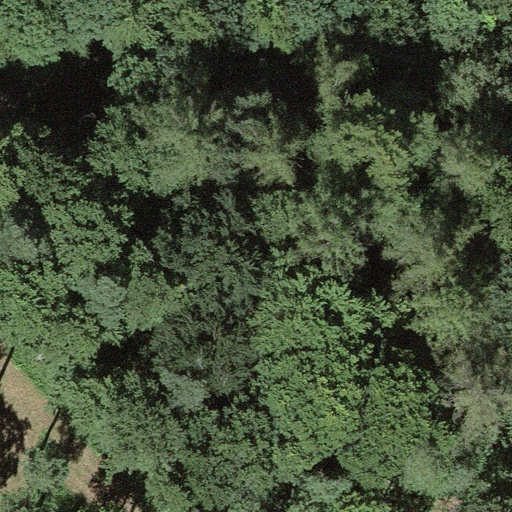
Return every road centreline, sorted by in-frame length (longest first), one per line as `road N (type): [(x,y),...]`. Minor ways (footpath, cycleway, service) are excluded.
road 1 (track): [(0,113),(36,73),(108,35),(218,49),(465,150),(511,141)]
road 2 (track): [(190,511),(133,434),(25,329),(0,276)]
